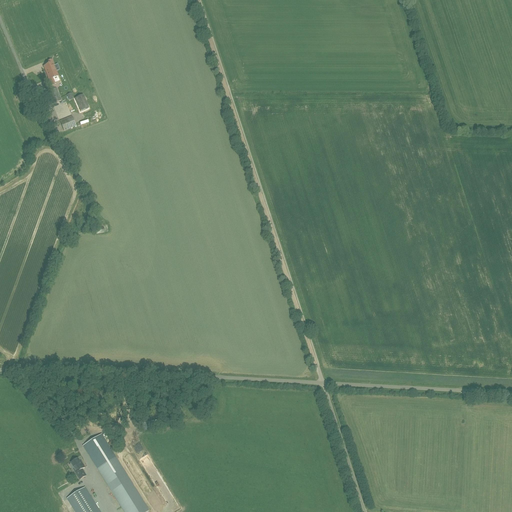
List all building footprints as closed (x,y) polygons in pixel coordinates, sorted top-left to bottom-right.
[(49,64),(44,67),(49,78),(48,78),(51,85),(56,83),(55,82),(54,81),(53,78),(57,76),(58,76),(54,66),(52,60),(48,62),(49,64)] [(43,64),(31,68),(36,84),(47,81),(43,64)] [(53,104),(61,100),(56,88),(48,92),(53,104)] [(83,95),(74,99),(80,113),(90,109),(83,95)] [(57,106),(61,115),(64,114),(63,112),(69,110),(66,103),(57,106)] [(60,121),(64,131),(76,126),(72,116),(60,121)] [(158,417),(141,420),(143,431),(160,428),(158,417)] [(111,434),(108,445),(119,448),(122,437),(111,434)] [(102,435),(84,446),(125,511),(146,511),(148,511),(115,457),(102,435)] [(145,467),(154,464),(151,458),(150,459),(147,451),(140,454),(145,467)] [(78,459),(71,463),(75,469),(74,470),(80,480),(86,476),(82,469),(85,468),(82,464),(81,464),(78,459)] [(149,470),(161,493),(165,491),(167,494),(169,493),(170,496),(173,494),(170,490),(169,490),(156,466),(149,470)] [(68,499),(75,511),(99,511),(85,488),(68,499)]
